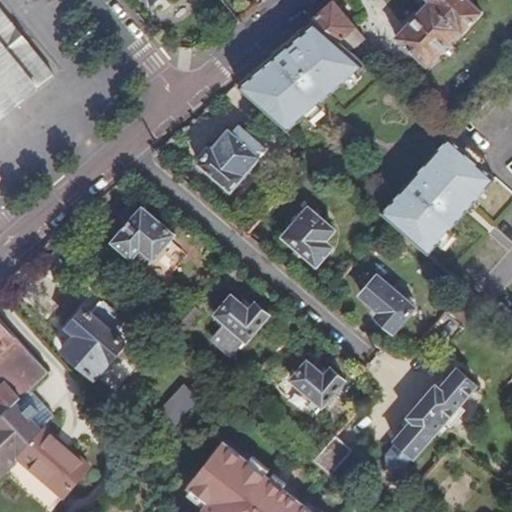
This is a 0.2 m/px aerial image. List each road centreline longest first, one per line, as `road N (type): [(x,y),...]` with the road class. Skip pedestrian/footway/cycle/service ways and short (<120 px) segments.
road 1 (residential): [(177,105),(0,249)]
road 2 (residential): [(297,0),(177,105)]
road 3 (residential): [(94,0),(177,105)]
